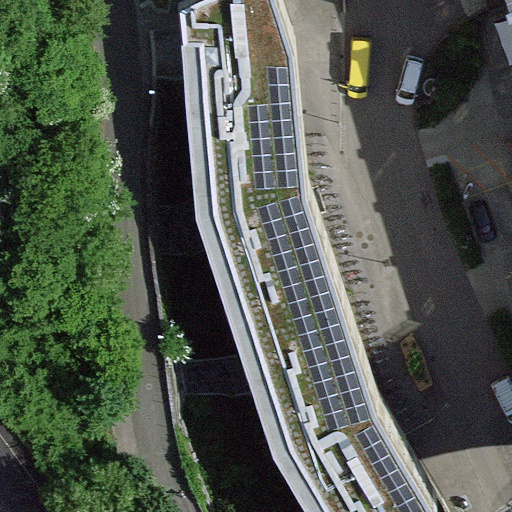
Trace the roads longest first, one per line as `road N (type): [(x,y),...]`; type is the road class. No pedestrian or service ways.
road 1 (residential): [(178,511),(160,460),(127,228),(125,73),(110,0)]
road 2 (residential): [(387,0),(382,117),(395,183),(511,460)]
